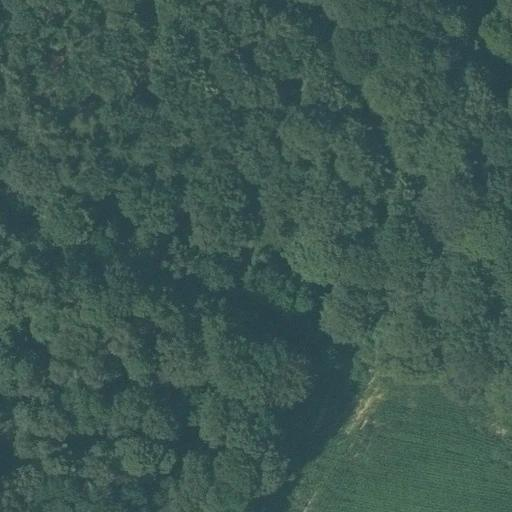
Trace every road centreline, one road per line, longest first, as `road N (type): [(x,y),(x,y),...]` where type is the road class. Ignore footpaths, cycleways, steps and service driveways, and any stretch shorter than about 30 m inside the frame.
road 1 (track): [(0,166),(511,332)]
road 2 (track): [(320,0),(511,306)]
